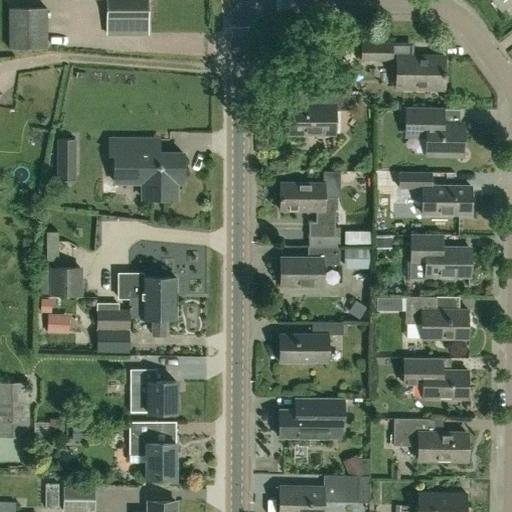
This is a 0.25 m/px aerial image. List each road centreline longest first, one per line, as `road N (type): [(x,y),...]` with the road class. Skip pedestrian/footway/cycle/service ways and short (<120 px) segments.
road 1 (tertiary): [(234,511),(239,1)]
road 2 (residential): [(511,88),(459,17),(438,6),(239,1)]
